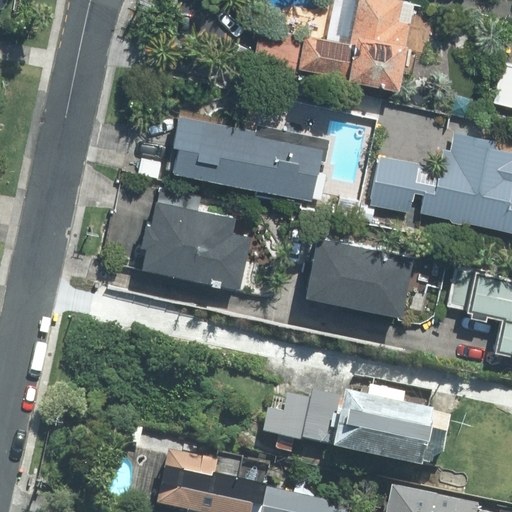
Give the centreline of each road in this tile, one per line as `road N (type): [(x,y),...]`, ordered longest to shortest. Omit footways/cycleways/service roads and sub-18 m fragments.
road 1 (residential): [(0,437),(90,0)]
road 2 (unknown): [(0,482),(118,511)]
